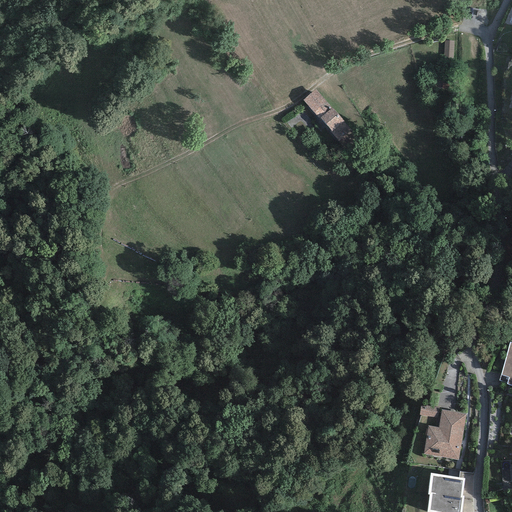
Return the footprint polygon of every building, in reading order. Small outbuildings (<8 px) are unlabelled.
[(316,89),(303,100),(339,141),(351,130),(316,89)] [(511,343),(510,343),(499,380),(507,383),(507,384),(511,385),(511,343)] [(437,418),(438,407),(426,406),(426,407),(420,406),(419,415),(437,418)] [(466,415),(441,411),(438,427),(428,426),(423,454),(458,460),(466,415)] [(465,478),(431,473),(427,494),(429,495),(463,499),(464,496),(462,496),(465,478)] [(461,511),(463,499),(429,495),(426,511),(461,511)]
